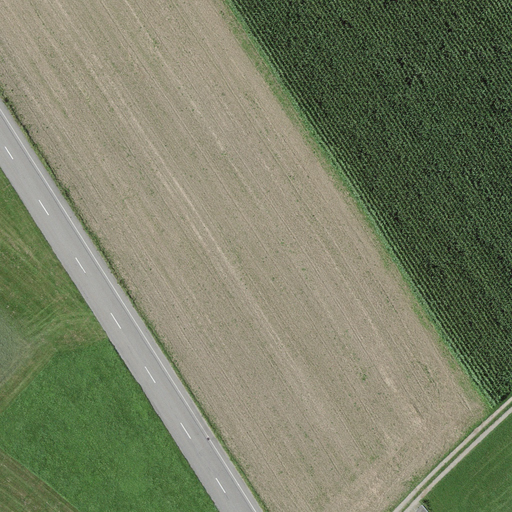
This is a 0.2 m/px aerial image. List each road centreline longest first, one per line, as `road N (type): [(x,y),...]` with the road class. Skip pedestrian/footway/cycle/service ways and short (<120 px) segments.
road 1 (tertiary): [(240,511),(0,133)]
road 2 (track): [(511,414),(413,511)]
